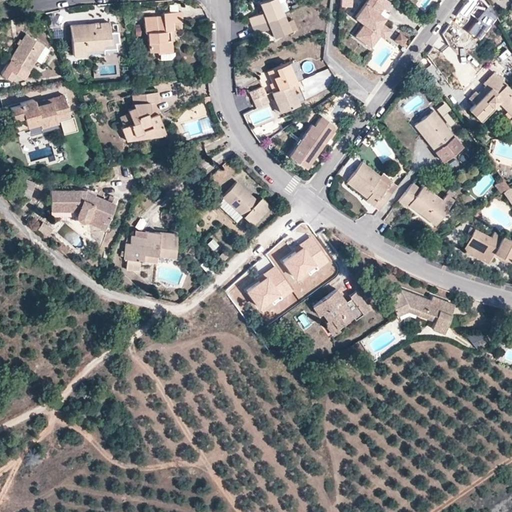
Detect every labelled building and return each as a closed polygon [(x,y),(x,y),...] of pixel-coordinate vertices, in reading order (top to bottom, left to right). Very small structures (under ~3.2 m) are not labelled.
[(248,14),(252,23),(283,11),(278,0),(260,0),(258,1),(261,9),(248,14)] [(388,1),(387,0),(365,0),(353,17),(363,24),(354,36),(370,47),(379,34),(373,30),(382,17),(376,12),(380,6),(384,10),(388,1)] [(478,37),(496,16),(489,5),(477,19),(478,20),(470,31),(478,37)] [(283,11),(252,23),(255,31),(268,26),(272,35),(289,28),(283,11)] [(50,27),(59,25),(56,12),(47,14),(50,27)] [(182,21),(181,12),(164,13),(164,16),(147,17),(147,32),(149,34),(149,51),(158,51),(158,53),(160,53),(172,53),(172,40),(171,30),(178,30),(178,21),(182,21)] [(72,57),(86,55),(86,49),(103,47),(103,44),(115,43),(120,41),(118,30),(112,30),(110,20),(100,21),(101,26),(93,27),(92,22),(70,24),(72,57)] [(398,29),(393,39),(401,43),(406,33),(398,29)] [(34,58),(43,43),(25,32),(0,70),(0,72),(10,79),(15,71),(23,76),(34,58)] [(465,60),(478,73),(497,55),(484,42),(465,60)] [(49,47),(43,43),(34,58),(40,61),(49,47)] [(86,49),(86,55),(104,52),(104,49),(115,48),(115,43),(103,44),(103,47),(86,49)] [(432,62),(441,59),(438,49),(428,53),(432,62)] [(291,82),(298,79),(290,59),(269,68),(274,79),(271,80),(274,88),(291,82)] [(479,120),(493,106),(499,99),(511,111),(511,89),(503,81),(505,79),(497,71),(485,84),(490,89),(481,98),(476,93),(468,102),(473,107),(469,110),(479,120)] [(298,101),(291,82),(274,88),(272,89),(274,95),(279,108),(298,101)] [(249,89),(252,98),(265,93),(262,84),(249,89)] [(64,91),(49,97),(52,102),(66,97),(64,91)] [(122,129),(123,137),(148,132),(149,134),(154,133),(154,130),(164,128),(160,118),(155,119),(151,103),(156,102),(160,101),(158,92),(132,97),(134,108),(127,110),(128,117),(122,118),(124,128),(122,129)] [(265,93),(252,98),(256,106),(266,102),(264,98),(267,97),(265,93)] [(274,110),(279,108),(274,95),(269,97),(274,110)] [(52,102),(49,97),(42,96),(26,102),(27,105),(17,108),(21,121),(30,117),(33,125),(44,122),(49,133),(59,130),(56,122),(64,120),(72,117),(66,97),(52,102)] [(160,118),(156,102),(151,103),(155,119),(160,118)] [(333,115),(338,109),(332,105),(328,110),(333,115)] [(496,108),(493,106),(479,120),(482,123),(496,108)] [(444,163),(464,147),(435,110),(415,126),(422,135),(427,130),(435,140),(429,145),(444,163)] [(332,130),(334,126),(321,114),(313,125),(311,123),(287,153),(302,166),(322,144),(318,139),(324,134),(329,138),(335,132),(332,130)] [(56,122),(59,130),(65,128),(64,120),(56,122)] [(148,132),(123,137),(125,145),(166,136),(164,128),(154,130),(154,133),(149,134),(148,132)] [(422,135),(429,145),(435,140),(427,130),(422,135)] [(367,196),(379,205),(397,184),(383,171),(380,175),(363,161),(348,179),(362,191),(365,188),(370,193),(367,196)] [(35,182),(22,178),(17,192),(30,197),(35,182)] [(504,193),(509,189),(503,180),(495,185),(501,194),(504,193)] [(411,181),(397,201),(406,207),(408,205),(417,211),(419,209),(420,210),(423,206),(430,211),(427,215),(424,218),(434,226),(449,207),(439,200),(441,197),(422,184),(420,187),(411,181)] [(224,195),(242,212),(253,222),(270,205),(259,194),(255,199),(237,182),(224,195)] [(79,216),(85,220),(90,214),(107,221),(114,201),(85,191),(84,187),(49,189),(51,211),(79,208),(79,216)] [(362,191),(367,196),(370,193),(365,188),(362,191)] [(446,190),(441,197),(439,200),(449,207),(456,197),(446,190)] [(236,218),(242,212),(224,195),(218,201),(236,218)] [(423,206),(420,210),(427,215),(430,211),(423,206)] [(90,214),(85,220),(104,227),(107,221),(90,214)] [(41,219),(36,227),(47,233),(52,225),(41,219)] [(178,229),(147,227),(147,232),(139,232),(129,231),(128,239),(127,262),(173,263),(176,257),(178,229)] [(476,250),(491,257),(494,251),(511,260),(511,258),(511,237),(494,228),(491,236),(474,227),(463,249),(474,254),(476,250)] [(329,261),(311,236),(302,242),(300,243),(301,246),(281,260),(293,277),(305,269),(313,263),(318,269),(329,261)] [(206,241),(211,249),(218,245),(214,237),(206,241)] [(120,262),(127,262),(128,239),(121,239),(120,262)] [(489,262),(491,257),(476,250),(474,254),(489,262)] [(313,263),(305,269),(309,275),(318,269),(313,263)] [(292,290),(274,265),(268,269),(263,273),(264,275),(244,290),(256,307),(268,299),(277,293),(281,298),(292,290)] [(408,302),(435,314),(431,325),(446,331),(456,302),(436,294),(435,298),(402,286),(383,293),(390,308),(408,302)] [(330,318),(336,326),(352,315),(354,317),(368,307),(355,289),(349,293),(352,297),(354,300),(346,306),(344,302),(346,300),(337,288),(313,305),(320,314),(323,312),(328,320),(330,318)] [(277,293),(268,299),(272,304),(281,298),(277,293)] [(354,300),(352,297),(346,300),(344,302),(346,306),(354,300)] [(338,328),(336,326),(330,318),(328,320),(325,322),(332,332),(338,328)] [(466,332),(471,346),(487,340),(482,327),(466,332)]
